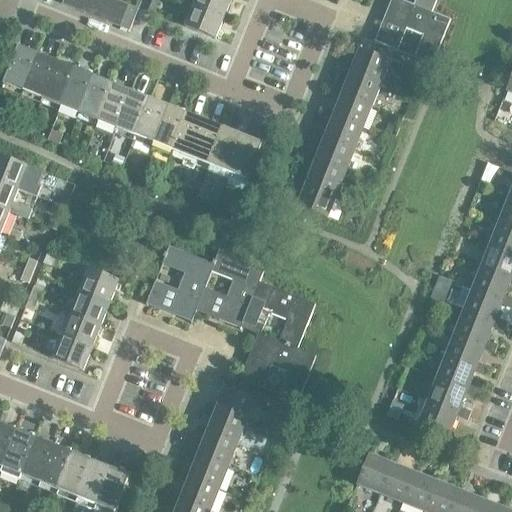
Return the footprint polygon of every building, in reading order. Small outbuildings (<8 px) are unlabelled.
[(73,9),(77,0),(64,0),(62,5),(73,9)] [(85,14),(90,0),(77,0),(73,9),(85,14)] [(103,0),(90,0),(85,14),(96,19),(103,0)] [(107,23),(116,1),(114,0),(103,0),(96,19),(107,23)] [(224,18),(231,0),(196,0),(194,6),(224,18)] [(432,14),(398,0),(392,0),(384,21),(424,37),(421,43),(420,44),(421,45),(415,60),(421,62),(421,64),(424,65),(425,64),(432,67),(451,21),(432,14)] [(398,0),(432,14),(437,0),(398,0)] [(118,27),(127,5),(116,1),(107,23),(118,27)] [(144,12),(152,15),(157,4),(148,1),(144,12)] [(138,9),(127,5),(118,27),(129,32),(138,9)] [(215,40),(224,18),(194,6),(185,28),(215,40)] [(380,31),(376,42),(374,42),(374,43),(398,53),(403,40),(380,31)] [(24,93),(38,56),(20,49),(21,47),(19,47),(4,86),(5,87),(6,85),(24,93)] [(339,74),(349,78),(351,73),(381,85),(390,63),(360,51),(352,70),(342,66),(339,74)] [(42,100),(57,63),(38,56),(24,93),(42,100)] [(61,107),(76,71),(57,63),(42,100),(61,107)] [(78,119),(80,115),(94,78),(76,71),(61,107),(59,112),(78,119)] [(372,108),(381,85),(351,73),(349,78),(343,92),(333,88),(330,96),(340,100),(342,96),(372,108)] [(97,122),(112,85),(94,78),(80,115),(97,122)] [(117,130),(132,93),(112,85),(97,122),(117,130)] [(135,137),(150,100),(132,93),(117,130),(135,137)] [(363,130),(372,108),(342,96),(340,100),(335,114),(324,110),(321,119),(332,123),(333,118),(363,130)] [(155,145),(169,108),(150,100),(135,137),(155,145)] [(173,152),(188,115),(169,108),(155,145),(173,152)] [(192,160),(207,123),(188,115),(173,152),(192,160)] [(354,152),(363,130),(333,118),(332,123),(326,137),(315,133),(312,141),(323,145),(325,140),(354,152)] [(386,122),(380,137),(388,140),(395,125),(386,122)] [(211,167),(225,130),(207,123),(192,160),(211,167)] [(227,179),(243,137),(225,130),(211,167),(209,172),(227,179)] [(51,132),(47,142),(59,146),(62,136),(51,132)] [(262,145),(243,137),(227,179),(246,187),(264,144),(262,144),(262,145)] [(345,175),(354,152),(325,140),(323,145),(317,159),(306,155),(303,163),(314,167),(316,163),(345,175)] [(0,156),(0,182),(19,190),(37,198),(41,190),(22,182),(28,167),(0,156)] [(115,156),(111,165),(121,169),(125,160),(115,156)] [(336,197),(345,175),(316,163),(314,167),(308,181),(298,177),(294,185),(305,190),(307,185),(336,197)] [(13,205),(19,190),(0,182),(0,208),(9,213),(28,220),(32,212),(13,205)] [(327,220),(336,197),(307,185),(305,190),(300,203),(289,199),(285,208),(296,212),(298,208),(327,220)] [(55,196),(52,205),(60,208),(64,200),(55,196)] [(511,201),(508,200),(499,222),(511,227),(511,201)] [(0,235),(1,235),(9,213),(0,208),(0,235)] [(511,227),(499,222),(490,245),(511,253),(511,227)] [(12,230),(9,238),(19,243),(23,234),(12,230)] [(511,253),(490,245),(481,267),(511,279),(511,278),(511,253)] [(197,312),(206,289),(213,272),(215,267),(212,266),(212,264),(169,247),(167,254),(165,254),(163,258),(165,258),(163,265),(185,274),(178,292),(168,288),(169,287),(156,282),(146,306),(147,306),(148,305),(160,310),(161,307),(170,311),(169,314),(191,323),(190,324),(192,325),(197,312)] [(44,264),(52,267),(56,257),(48,253),(44,264)] [(241,331),(243,325),(259,284),(264,272),(218,254),(215,262),(214,262),(212,264),(212,266),(215,267),(213,272),(226,277),(226,278),(227,279),(228,278),(234,280),(226,299),(217,296),(217,294),(206,289),(197,312),(208,317),(210,313),(219,317),(218,321),(240,329),(239,331),(241,331)] [(33,273),(37,263),(29,259),(25,270),(33,273)] [(511,278),(511,279),(481,267),(472,289),(503,301),(505,296),(510,283),(511,283),(511,278)] [(29,284),(33,273),(25,270),(21,281),(29,284)] [(119,282),(89,270),(80,293),(110,304),(119,282)] [(315,306),(259,284),(243,325),(254,329),(253,333),(257,335),(258,334),(263,337),(272,315),(291,323),(287,332),(285,332),(281,344),(297,350),(315,306)] [(34,287),(30,298),(38,302),(43,290),(34,287)] [(511,308),(511,299),(505,296),(503,301),(472,289),(464,312),(494,324),(495,319),(501,305),(511,309),(511,308)] [(433,292),(430,300),(442,305),(446,297),(433,292)] [(101,327),(110,304),(80,293),(71,315),(101,327)] [(34,312),(38,302),(30,298),(26,309),(34,312)] [(15,318),(20,307),(11,304),(7,315),(15,318)] [(503,323),(495,319),(494,324),(464,312),(455,334),(485,346),(487,342),(492,328),(503,332),(506,324),(503,323)] [(11,329),(15,318),(7,315),(3,326),(11,329)] [(92,349),(101,327),(71,315),(62,337),(92,349)] [(20,346),(21,346),(25,336),(16,332),(12,343),(20,346)] [(281,344),(263,337),(258,334),(257,335),(258,336),(250,357),(253,359),(249,369),(246,367),(241,379),(240,378),(239,379),(262,389),(268,376),(272,366),(289,374),(287,380),(286,380),(285,381),(286,381),(280,396),(286,399),(286,400),(290,402),(291,401),(298,403),(316,358),(297,350),(281,344)] [(497,346),(487,342),(485,346),(455,334),(446,356),(476,368),(478,364),(483,350),(494,354),(497,346)] [(83,372),(92,349),(62,337),(53,360),(83,372)] [(488,368),(478,364),(476,368),(446,356),(437,379),(467,390),(469,386),(474,372),(485,377),(488,368)] [(479,390),(469,386),(467,390),(437,379),(428,401),(458,413),(460,408),(465,395),(476,399),(479,390)] [(204,412),(214,416),(216,411),(246,423),(250,413),(256,416),(261,403),(225,389),(217,408),(207,403),(204,412)] [(471,413),(460,408),(458,413),(428,401),(419,424),(449,436),(456,417),(467,421),(471,413)] [(237,446),(246,423),(216,411),(214,416),(209,430),(198,426),(195,434),(205,438),(207,434),(237,446)] [(0,467),(3,469),(18,432),(0,424),(0,467)] [(22,477),(37,440),(18,432),(3,469),(1,474),(20,481),(22,477)] [(228,468),(237,446),(207,434),(205,438),(200,452),(189,448),(186,457),(196,461),(198,456),(228,468)] [(40,484),(55,447),(37,440),(22,477),(40,484)] [(59,492),(74,454),(55,447),(40,484),(59,492)] [(78,499),(92,462),(74,454),(59,492),(78,499)] [(219,490),(228,468),(198,456),(196,461),(191,474),(180,470),(177,479),(187,483),(189,478),(219,490)] [(380,495),(392,465),(369,456),(357,486),(380,495)] [(96,506),(111,469),(92,462),(78,499),(96,506)] [(402,504),(414,474),(392,465),(380,495),(402,504)] [(129,476),(111,469),(96,506),(110,511),(116,511),(131,476),(130,475),(129,476)] [(422,511),(424,511),(437,483),(414,474),(402,504),(422,511)] [(209,511),(210,511),(219,490),(189,478),(187,483),(182,497),(172,493),(168,501),(178,505),(180,500),(209,511)] [(450,511),(459,492),(437,483),(424,511),(450,511)] [(476,511),(481,501),(459,492),(450,511),(476,511)] [(209,511),(180,500),(178,505),(175,511),(209,511)] [(502,511),(503,509),(481,501),(476,511),(502,511)]
